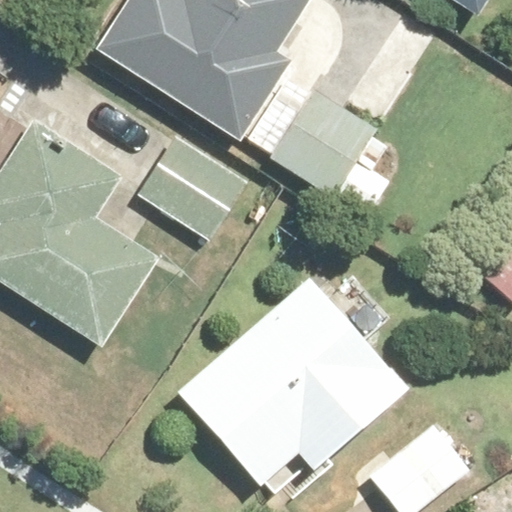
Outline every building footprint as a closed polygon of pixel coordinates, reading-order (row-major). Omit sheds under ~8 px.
[(114,0),(78,51),(217,151),(275,70),(258,57),(299,0),(114,0)] [(429,0),(459,19),(471,0),(429,0)] [(383,148),(302,95),(291,114),(265,97),(232,147),(355,226),(383,182),(368,172),(383,148)] [(108,182),(19,123),(0,150),(0,299),(82,354),(141,264),(80,224),(108,182)] [(238,183),(167,139),(125,204),(196,249),(238,183)] [(511,298),(511,227),(464,280),(499,313),(511,298)] [(243,494),(281,461),(303,487),(400,403),(372,370),(296,281),(160,397),(243,494)]
